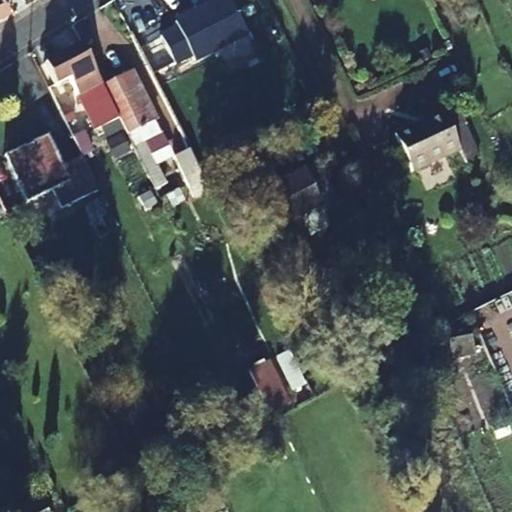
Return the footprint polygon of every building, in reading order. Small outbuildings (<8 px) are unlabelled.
[(0,0),(0,22),(8,18),(0,2),(0,0)] [(194,62),(247,35),(228,0),(218,0),(174,22),(177,27),(159,35),(175,65),(191,57),(194,62)] [(102,85),(82,46),(45,65),(55,86),(69,79),(94,130),(118,118),(102,85)] [(157,120),(132,70),(102,85),(118,118),(149,179),(161,173),(151,152),(166,145),(154,121),(157,120)] [(441,113),(394,135),(410,170),(458,148),(441,113)] [(463,125),(451,130),(459,147),(471,141),(463,125)] [(84,135),(75,139),(83,156),(91,151),(84,135)] [(29,144),(33,152),(7,164),(26,202),(51,190),(61,211),(98,192),(81,157),(62,167),(47,136),(29,144)] [(4,157),(7,164),(33,152),(29,144),(4,157)] [(175,157),(189,186),(204,179),(189,150),(175,157)] [(337,205),(317,164),(265,189),(282,226),(301,217),(310,235),(329,226),(322,212),(337,205)] [(290,349),(276,355),(291,391),(305,385),(290,349)] [(247,371),(264,405),(285,395),(268,361),(247,371)] [(33,490),(16,497),(23,511),(27,511),(41,505),(33,490)]
